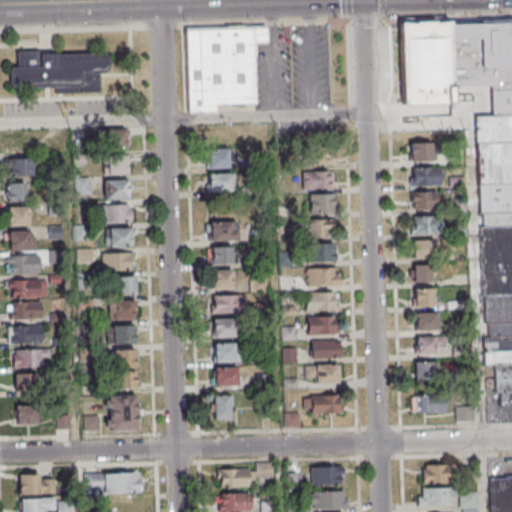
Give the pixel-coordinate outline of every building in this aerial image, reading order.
[(449,91),(489,89),(489,94),(511,93),(511,22),(447,24),(449,91)] [(447,24),(449,91),(450,109),(444,109),(444,107),(400,108),(398,25),(447,24)] [(264,27),(185,29),(187,115),(213,115),(213,107),(253,106),(251,43),(264,43),(264,27)] [(99,90),(99,71),(109,71),(109,51),(16,53),(16,66),(10,67),(10,92),(99,90)] [(511,93),(489,94),(490,119),(511,118),(511,93)] [(474,119),(475,146),(511,144),(511,118),(490,119),(474,119)] [(43,151),(59,151),(59,129),(43,129),(43,151)] [(126,148),(126,130),(104,130),(104,149),(126,148)] [(23,133),(1,133),(1,153),(23,153),(23,133)] [(431,161),(431,142),(408,142),(408,161),(431,161)] [(511,144),(475,146),(476,187),(511,186),(511,144)] [(206,168),(229,168),(229,148),(206,148),(206,168)] [(105,156),(105,174),(127,174),(127,156),(105,156)] [(439,167),(408,167),(408,185),(439,185),(439,167)] [(301,171),(301,188),(330,188),(330,171),(301,171)] [(231,190),(231,173),(207,173),(207,190),(231,190)] [(89,178),(75,178),(75,194),(89,194),(89,178)] [(103,180),(103,198),(128,198),(128,180),(103,180)] [(24,182),(5,182),(5,201),(24,201),(24,182)] [(511,186),(476,187),(477,215),(511,213),(511,186)] [(436,191),(409,191),(409,209),(436,209),(436,191)] [(337,213),(337,193),(306,193),(306,213),(337,213)] [(131,221),(131,204),(104,204),(104,221),(131,221)] [(7,206),(7,226),(27,226),(27,206),(7,206)] [(511,213),(477,215),(478,229),(511,227),(511,213)] [(411,216),(411,236),(440,236),(440,216),(411,216)] [(306,237),(334,237),(334,219),(306,219),(306,237)] [(236,241),(236,221),(207,221),(207,241),(236,241)] [(511,227),(478,229),(480,299),(511,297),(511,227)] [(131,228),(104,228),(104,246),(131,246),(131,228)] [(7,250),(33,250),(33,231),(7,231),(7,250)] [(431,258),(431,241),(411,241),(411,258),(431,258)] [(307,262),(335,262),(335,243),(307,243),(307,262)] [(232,246),(208,246),(208,264),(232,264),(232,246)] [(134,253),(101,253),(101,270),(134,270),(134,253)] [(38,256),(8,256),(8,273),(38,273),(38,256)] [(432,265),(411,265),(411,283),(432,283),(432,265)] [(339,286),(339,267),(306,267),(306,286),(339,286)] [(211,269),(211,289),(232,289),(232,269),(211,269)] [(134,294),(134,277),(114,277),(114,294),(134,294)] [(250,277),(250,291),(266,291),(266,277),(250,277)] [(290,289),(290,278),(280,278),(280,289),(290,289)] [(10,281),(10,297),(44,297),(44,281),(10,281)] [(433,307),(433,289),(411,289),(411,307),(433,307)] [(302,292),(302,310),(337,310),(337,292),(302,292)] [(211,313),(241,313),(241,295),(211,295),(211,313)] [(511,297),(480,299),(481,327),(486,327),(511,325),(511,297)] [(108,301),(108,319),(133,319),(133,301),(108,301)] [(40,302),(8,302),(8,318),(40,318),(40,302)] [(413,331),(436,331),(436,312),(413,312),(413,331)] [(305,334),(337,334),(337,317),(305,317),(305,334)] [(235,318),(211,318),(211,337),(235,337),(235,318)] [(112,325),(112,343),(134,343),(134,325),(112,325)] [(511,325),(486,327),(487,340),(511,339),(511,325)] [(42,326),(8,326),(8,343),(42,343),(42,326)] [(435,354),(435,337),(414,337),(414,354),(435,354)] [(339,339),(309,339),(309,358),(339,358),(339,339)] [(511,339),(511,366),(493,367),(483,368),(482,341),(487,340),(511,339)] [(238,343),(213,343),(213,362),(238,362),(238,343)] [(12,366),(48,366),(48,350),(12,350),(12,366)] [(135,350),(113,350),(113,367),(135,367),(135,350)] [(414,362),(414,381),(439,381),(439,362),(414,362)] [(303,382),(338,382),(338,364),(303,364),(303,382)] [(511,366),(493,367),(494,395),(497,394),(511,394),(511,366)] [(236,367),(212,367),(212,385),(236,385),(236,367)] [(135,388),(135,371),(115,371),(115,388),(135,388)] [(35,392),(35,374),(13,374),(13,392),(35,392)] [(136,394),(106,394),(106,430),(136,430),(136,394)] [(411,394),(411,413),(445,413),(445,394),(411,394)] [(511,394),(497,394),(498,409),(511,408),(511,394)] [(230,395),(213,395),(213,420),(230,420),(230,395)] [(301,395),(301,413),(340,413),(340,395),(301,395)] [(15,424),(37,424),(37,406),(15,406),(15,424)] [(473,422),(473,407),(454,407),(454,422),(473,422)] [(84,430),(97,430),(97,415),(84,415),(84,430)] [(69,428),(68,416),(56,416),(56,428),(69,428)] [(273,462),(255,462),(255,477),(273,477),(273,462)] [(422,464),(422,482),(454,482),(454,464),(422,464)] [(342,466),(310,466),(310,484),(342,484),(342,466)] [(249,487),(249,469),(218,469),(218,487),(249,487)] [(139,494),(139,473),(84,473),(84,494),(139,494)] [(17,494),(49,494),(49,475),(17,475),(17,494)] [(511,511),(488,511),(488,475),(511,475),(511,511)] [(418,487),(418,505),(456,505),(456,487),(418,487)] [(347,490),(305,491),(306,509),(347,508),(347,490)] [(476,511),(476,491),(459,492),(460,509),(464,509),(464,511),(476,511)] [(216,493),(216,511),(249,511),(249,493),(216,493)] [(52,499),(18,499),(17,511),(42,511),(43,509),(52,509),(52,499)] [(274,511),(274,501),(262,501),(261,511),(274,511)]
